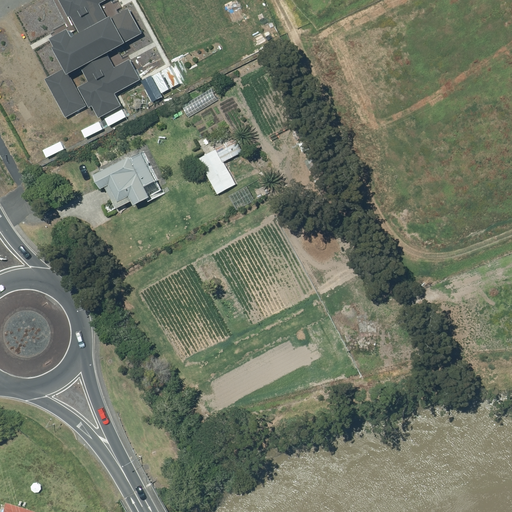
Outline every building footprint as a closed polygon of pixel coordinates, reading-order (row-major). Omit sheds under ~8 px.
[(216,105),(207,111),(212,119),(221,114),(216,105)] [(195,153),(184,134),(173,140),(184,159),(195,153)] [(218,149),(199,160),(219,195),(238,184),(218,149)] [(130,157),(94,175),(101,188),(110,185),(118,203),(130,197),(134,205),(150,197),(145,187),(156,181),(142,154),(131,160),(130,157)] [(147,160),(152,169),(158,165),(154,157),(147,160)]
